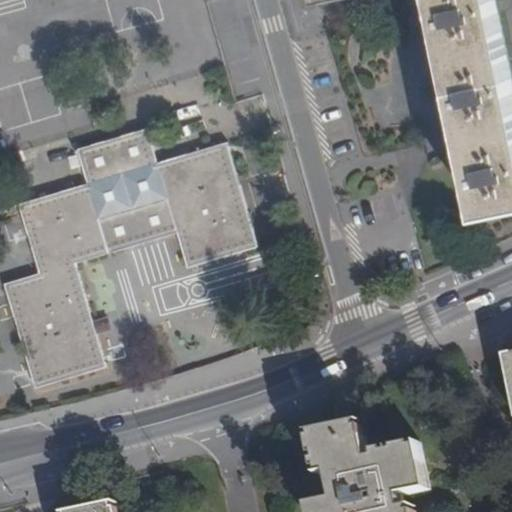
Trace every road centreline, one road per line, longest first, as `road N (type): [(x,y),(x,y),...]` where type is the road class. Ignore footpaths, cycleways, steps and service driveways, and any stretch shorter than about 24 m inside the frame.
road 1 (residential): [(366,346),(260,0)]
road 2 (secondary): [(366,346),(223,401),(63,444)]
road 3 (secondary): [(511,281),(366,346)]
